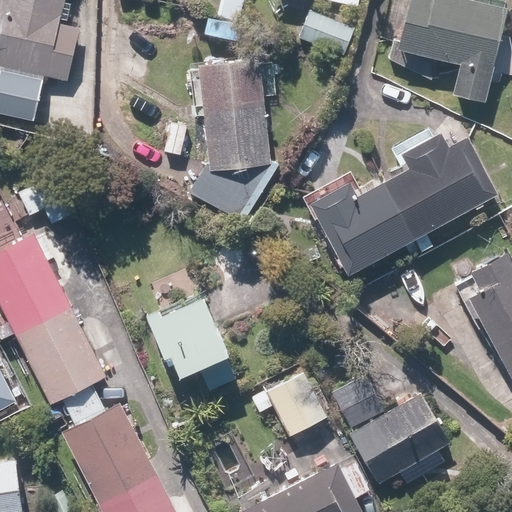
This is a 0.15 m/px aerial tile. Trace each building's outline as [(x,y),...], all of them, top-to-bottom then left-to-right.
[(0,0),(0,62),(5,63),(0,82),(0,109),(35,119),(47,72),(69,77),(82,25),(58,19),(62,0),(0,0)] [(510,3),(498,0),(395,0),(388,32),(395,34),(390,59),(437,82),(444,53),(463,58),(455,90),(488,97),(510,3)] [(357,24),(310,7),(300,36),(347,53),(357,24)] [(272,157),(262,54),(201,60),(212,161),(194,190),(245,221),(281,164),(272,157)] [(350,272),(500,192),(469,133),(449,143),(442,130),(399,153),(406,165),(361,189),(354,176),(311,199),(350,272)] [(55,223),(82,206),(58,168),(16,195),(29,217),(45,207),(55,223)] [(39,230),(0,248),(0,295),(52,401),(64,394),(80,425),(68,432),(110,511),(181,511),(122,399),(106,408),(93,384),(109,375),(39,230)] [(473,294),(511,364),(511,254),(510,250),(475,269),(485,287),(473,294)] [(175,351),(184,371),(201,364),(210,385),(243,370),(208,292),(152,317),(169,354),(175,351)] [(384,408),(354,358),(330,373),(340,390),(334,393),(354,427),(350,429),(381,479),(450,438),(419,386),(384,408)] [(0,411),(20,401),(0,361),(0,411)] [(328,414),(306,370),(254,394),(262,411),(279,402),(293,431),(328,414)] [(264,423),(247,393),(226,405),(243,435),(264,423)] [(40,461),(21,463),(20,454),(0,456),(0,511),(24,511),(27,511),(24,487),(43,485),(40,461)] [(243,505),(246,511),(244,511),(367,511),(341,457),(243,505)]
